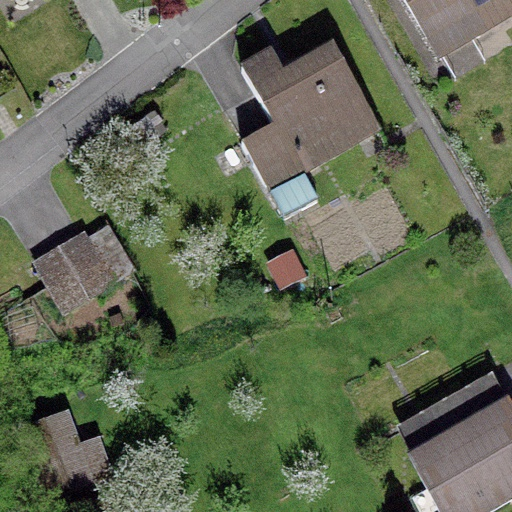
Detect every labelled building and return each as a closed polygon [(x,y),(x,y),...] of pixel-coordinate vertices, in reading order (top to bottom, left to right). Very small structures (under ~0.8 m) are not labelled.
[(511,0),(397,0),(422,42),(460,20),(464,27),(509,0),(511,0)] [(266,59),(237,75),(270,133),(237,151),(261,192),(279,223),(314,204),(292,165),(368,122),(328,52),(278,81),(266,59)] [(108,289),(78,239),(30,267),(61,318),(108,289)] [(435,511),(491,511),(511,500),(511,421),(504,407),(500,409),(486,384),(425,418),(439,444),(407,461),(435,511)] [(46,502),(84,487),(59,421),(21,435),(46,502)]
